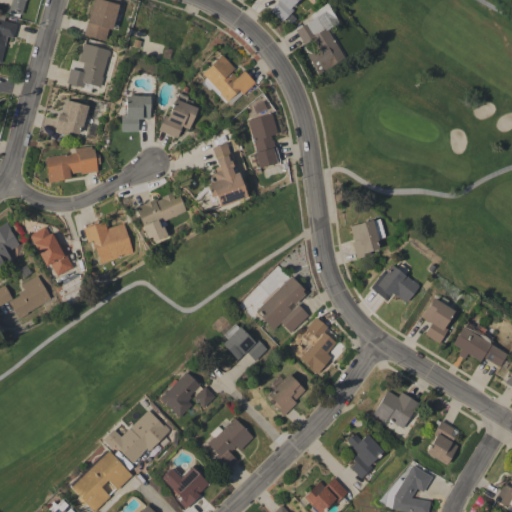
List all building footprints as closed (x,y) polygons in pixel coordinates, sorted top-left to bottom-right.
[(24,0),(20,14),(7,11),(9,0),(24,0)] [(104,41),(82,34),(92,0),(125,0),(120,20),(114,18),(111,29),(108,28),(104,41)] [(295,0),(289,7),(292,9),(281,21),(269,10),(278,0),(295,0)] [(326,2),(338,22),(326,29),(344,58),(317,74),(306,55),(316,49),(311,40),(303,44),(294,30),(312,19),(309,15),(326,2)] [(0,44),(4,45),(0,63),(0,12),(5,14),(3,20),(16,24),(12,37),(1,34),(0,39),(0,44)] [(65,82),(69,68),(82,72),(83,69),(81,68),(83,62),(77,60),(82,43),(108,50),(101,76),(102,77),(99,87),(84,82),(83,87),(65,82)] [(201,73),(220,54),(234,68),(230,71),(236,77),(243,70),(255,82),(242,94),(241,93),(230,104),(227,101),(224,103),(210,88),(208,90),(200,82),(205,78),(201,73)] [(196,108),(188,129),(180,126),(176,137),(157,130),(163,114),(167,116),(174,98),(175,99),(176,94),(185,98),(184,102),(196,108)] [(124,95),(148,96),(148,118),(137,118),(137,131),(120,131),(120,114),(124,114),(124,95)] [(87,106),(81,127),(80,126),(78,134),(68,131),(67,135),(53,132),(57,119),(56,119),(57,114),(58,114),(58,112),(60,113),(64,99),(87,106)] [(270,113),(276,133),(270,135),(274,146),(276,145),(281,162),(266,166),(262,152),(256,154),(246,120),(251,118),(250,116),(255,114),(256,117),(270,113)] [(225,142),(232,162),(230,162),(231,166),(230,167),(233,175),(239,173),(241,178),(239,179),(240,182),(229,186),(233,198),(217,204),(214,195),(210,197),(205,185),(210,183),(207,175),(212,173),(215,171),(214,167),(217,166),(210,148),(225,142)] [(44,157),(74,152),(74,149),(90,146),(90,149),(93,149),(93,152),(95,152),(96,155),(97,154),(99,163),(95,164),(96,171),(80,174),(79,171),(68,173),(69,178),(47,181),(46,173),(46,172),(44,157)] [(185,210),(161,221),(160,220),(143,228),(134,208),(141,204),(153,198),(155,201),(160,198),(160,197),(171,192),(173,196),(172,196),(173,198),(178,196),(185,210)] [(374,219),(380,238),(377,239),(377,240),(375,241),(378,248),(369,251),(370,254),(355,258),(350,242),(353,241),(348,226),(371,219),(371,220),(374,219)] [(132,252),(99,263),(92,240),(86,242),(81,228),(84,227),(83,225),(96,221),(97,223),(103,221),(105,228),(122,223),(132,252)] [(17,244),(5,252),(11,261),(0,267),(0,225),(5,222),(9,229),(8,229),(17,244)] [(53,232),(72,267),(56,276),(49,263),(45,266),(28,235),(44,226),(48,235),(53,232)] [(385,300),(369,287),(382,271),(384,273),(390,265),(395,268),(399,263),(407,269),(404,273),(406,276),(407,277),(411,280),(412,280),(416,284),(416,285),(418,286),(405,301),(403,299),(401,300),(396,296),(396,294),(394,296),(390,293),(385,300)] [(20,284),(36,275),(45,292),(46,292),(50,298),(54,296),(58,302),(45,309),(42,303),(26,312),(27,313),(17,318),(8,301),(18,295),(17,293),(23,289),(20,284)] [(254,311),(289,276),(302,289),(300,291),(303,294),(293,304),(290,301),(285,305),(290,310),(296,303),(307,315),(289,332),(279,322),(271,329),(254,311)] [(11,298),(0,303),(0,286),(3,285),(11,298)] [(420,317),(431,298),(453,311),(443,327),(446,329),(438,343),(423,334),(430,323),(420,317)] [(303,330),(314,317),(326,327),(322,332),(334,342),(326,353),(330,357),(316,373),(297,357),(313,338),(303,330)] [(478,361),(466,353),(462,359),(456,354),(459,349),(450,343),(461,326),(462,327),(465,322),(474,327),(476,324),(484,329),(482,332),(490,337),(487,343),(506,354),(498,367),(481,357),(478,361)] [(221,343),(226,338),(222,334),(234,323),(238,327),(238,326),(252,340),(255,337),(259,341),(262,339),(265,342),(263,345),(266,349),(254,361),(245,352),(242,354),(236,359),(221,343)] [(178,417),(159,398),(185,371),(199,385),(188,396),(190,397),(187,400),(191,405),(178,417)] [(294,402),(282,415),(271,405),(274,402),(267,396),(272,391),(267,385),(277,374),(281,379),(286,373),(303,389),(292,401),(294,402)] [(193,397),(204,386),(214,396),(203,407),(193,397)] [(383,422),(371,414),(386,390),(397,397),(400,392),(418,403),(415,407),(401,428),(386,418),(383,422)] [(112,445),(110,448),(101,440),(111,429),(119,437),(146,409),(161,424),(161,423),(168,430),(148,451),(144,448),(141,451),(142,452),(131,463),(119,452),(112,445)] [(252,437),(238,450),(234,446),(230,450),(228,448),(226,450),(236,460),(225,471),(213,459),(217,455),(205,443),(211,437),(208,433),(216,425),(221,430),(233,418),(252,437)] [(445,465),(424,452),(434,436),(432,434),(440,420),(452,428),(449,434),(453,437),(450,442),(456,445),(445,465)] [(365,434),(382,451),(369,464),(371,467),(360,478),(349,467),(354,462),(351,458),(355,455),(349,449),(352,447),(345,440),(353,432),(360,439),(365,434)] [(99,486),(109,496),(93,511),(69,487),(107,451),(130,475),(115,489),(106,480),(101,484),(99,486)] [(426,511),(410,511),(389,508),(391,495),(410,465),(430,477),(421,491),(415,488),(409,497),(428,501),(426,511)] [(159,477),(170,466),(180,476),(190,466),(192,468),(194,466),(202,474),(200,476),(207,483),(200,490),(196,493),(198,495),(184,508),(174,498),(177,495),(171,489),(159,477)] [(332,477),(346,492),(335,503),(332,500),(320,511),(316,511),(302,497),(318,481),(323,486),(332,477)] [(511,497),(506,507),(493,499),(503,483),(509,487),(511,482),(511,497)]
